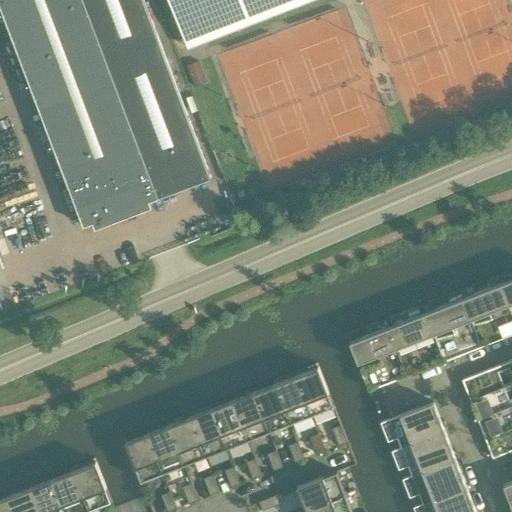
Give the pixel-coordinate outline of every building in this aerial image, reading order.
[(150,201),(196,184),(212,178),(144,0),(0,0),(0,3),(84,226),(94,223),(96,229),(152,208),(150,201)] [(170,0),(189,48),(310,0),(170,0)] [(199,62),(187,66),(195,86),(206,82),(199,62)] [(511,279),(500,284),(508,304),(511,302),(511,307),(510,308),(511,313),(511,279)] [(500,284),(463,298),(471,318),(489,311),(492,318),(473,323),(482,346),(511,334),(511,313),(510,308),(500,284)] [(463,298),(426,313),(434,333),(452,326),(455,333),(436,338),(445,360),(482,346),(473,323),(463,298)] [(426,313),(389,327),(397,347),(415,340),(418,347),(398,352),(407,375),(445,360),(436,338),(426,313)] [(407,375),(398,352),(389,327),(350,342),(358,362),(376,355),(379,362),(360,367),(369,389),(407,375)] [(511,359),(463,379),(471,399),(504,386),(498,371),(509,367),(511,375),(511,359)] [(296,375),(295,375),(311,415),(333,407),(318,367),(316,367),(317,370),(297,378),(296,375)] [(275,383),(274,384),(290,424),(311,415),(295,375),(295,376),(296,378),(276,386),(275,383)] [(471,399),(478,418),(511,405),(505,390),(511,387),(511,383),(504,386),(471,399)] [(254,392),(253,392),(269,432),(290,424),(274,384),(275,386),(255,394),(254,392)] [(232,400),(248,440),(269,432),(253,392),(252,392),(253,395),(233,403),(232,400)] [(211,408),(211,409),(226,449),(248,440),(232,400),(231,401),(232,403),(212,411),(211,408)] [(478,418),(486,437),(511,426),(511,405),(478,418)] [(397,436),(401,448),(445,431),(439,415),(421,422),(416,408),(390,418),(397,436)] [(190,417),(189,417),(205,457),(226,449),(211,409),(210,409),(211,411),(191,419),(190,417)] [(169,425),(168,425),(184,465),(205,457),(189,417),(190,420),(170,427),(169,425)] [(148,433),(147,433),(163,473),(184,465),(168,425),(169,428),(149,436),(148,433)] [(332,428),(339,445),(348,441),(341,425),(332,428)] [(511,426),(486,437),(494,457),(511,449),(511,426)] [(408,466),(412,476),(456,459),(450,443),(432,450),(428,439),(446,432),(445,431),(401,448),(408,466)] [(163,473),(147,433),(147,434),(148,436),(128,444),(127,441),(125,442),(141,482),(142,481),(163,473)] [(309,437),(316,454),(325,450),(318,434),(309,437)] [(288,446),(295,462),(304,459),(297,442),(288,446)] [(267,454),(273,470),(282,467),(276,450),(267,454)] [(246,462),(252,479),(261,475),(255,459),(246,462)] [(419,493),(423,504),(467,487),(461,471),(443,478),(438,467),(457,460),(456,459),(412,476),(419,493)] [(74,470),(73,470),(89,510),(111,502),(96,462),(94,462),(95,465),(75,473),(74,470)] [(240,484),(234,467),(225,470),(231,487),(240,484)] [(53,479),(52,479),(65,511),(85,511),(89,510),(73,470),(73,471),(74,473),(54,481),(53,479)] [(306,509),(306,510),(346,494),(337,471),(297,487),(298,488),(300,488),(308,509),(306,509)] [(219,492),(212,475),(203,479),(210,495),(219,492)] [(32,487),(31,487),(40,511),(65,511),(52,479),(53,481),(33,489),(32,487)] [(182,487),(189,504),(198,500),(191,484),(182,487)] [(10,495),(16,511),(40,511),(31,487),(30,487),(31,490),(11,498),(10,495)] [(467,487),(423,504),(426,511),(476,511),(472,499),(454,506),(449,495),(468,488),(467,487)] [(161,495),(168,511),(177,508),(170,492),(161,495)] [(352,511),(346,494),(306,510),(306,511),(308,510),(309,511),(352,511)] [(0,511),(16,511),(10,495),(9,496),(10,498),(0,502),(0,511)] [(259,502),(263,510),(280,504),(276,495),(259,502)]
